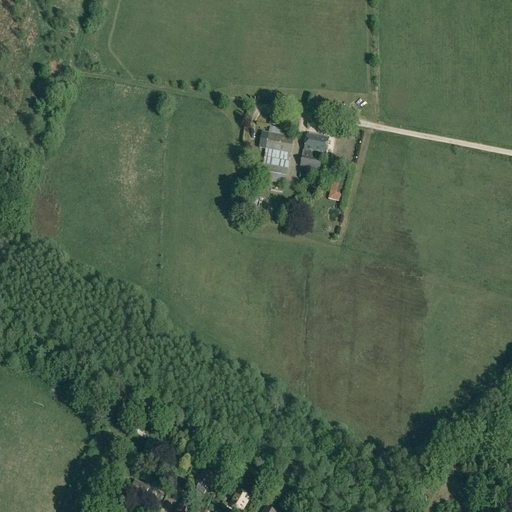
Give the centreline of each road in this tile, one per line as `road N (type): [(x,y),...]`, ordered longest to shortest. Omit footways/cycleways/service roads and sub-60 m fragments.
road 1 (track): [(511,153),(78,73),(71,61),(90,0)]
road 2 (track): [(322,511),(126,392)]
road 3 (track): [(126,392),(0,315)]
road 4 (track): [(126,392),(83,511)]
